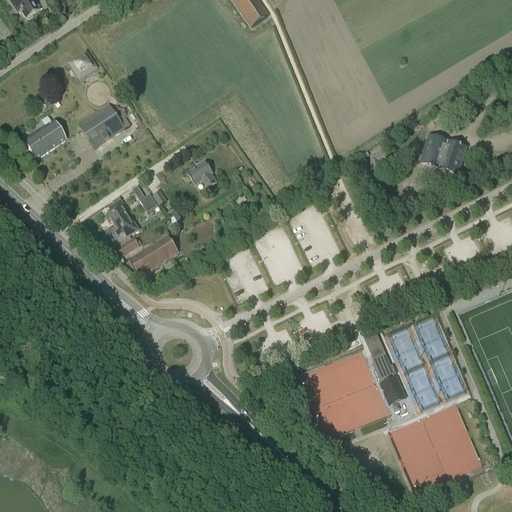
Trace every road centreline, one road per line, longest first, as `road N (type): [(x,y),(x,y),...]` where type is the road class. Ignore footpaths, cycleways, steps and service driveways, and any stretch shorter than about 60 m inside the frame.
road 1 (unclassified): [(237,324),(511,189)]
road 2 (primary): [(116,296),(0,190)]
road 3 (primary): [(341,511),(233,408)]
road 4 (unclassified): [(0,69),(111,0)]
